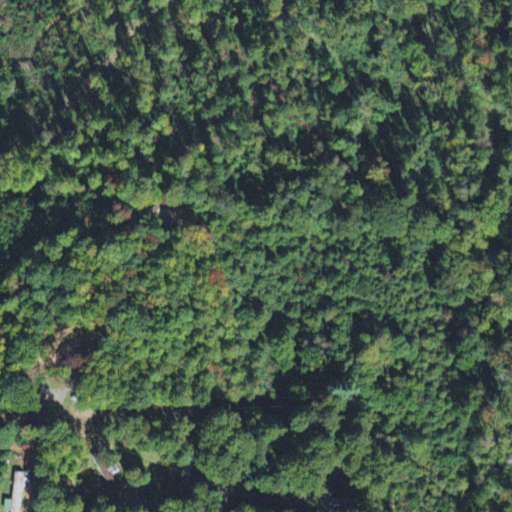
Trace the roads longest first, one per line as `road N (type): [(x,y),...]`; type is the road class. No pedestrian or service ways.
road 1 (residential): [(165,210),(184,226),(190,247),(191,354),(205,463),(228,489),(298,501)]
road 2 (residential): [(60,398),(167,228),(165,210)]
road 3 (residential): [(165,210),(148,209),(83,237),(0,296)]
